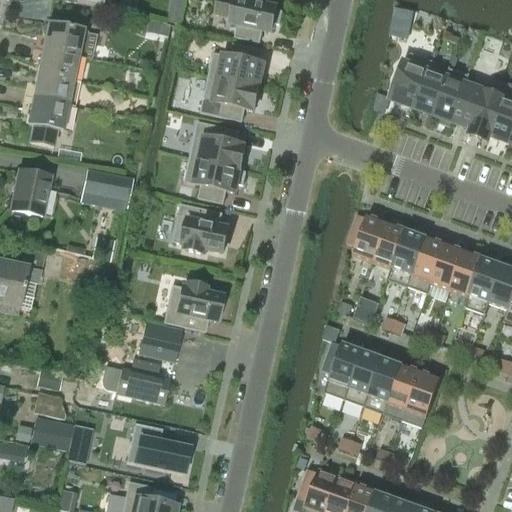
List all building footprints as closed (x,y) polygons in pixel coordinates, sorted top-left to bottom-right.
[(76,0),(75,5),(100,10),(102,0),(103,0),(109,1),(109,0),(76,0)] [(179,22),(184,0),(172,0),(167,19),(179,22)] [(278,26),(281,14),(275,12),(275,10),(230,0),(218,0),(215,15),(231,18),(230,25),(237,27),(234,40),(258,45),(261,32),(270,34),(272,25),(278,26)] [(41,53),(81,61),(86,36),(46,28),(41,53)] [(212,56),(207,79),(258,90),(258,89),(257,89),(262,67),(254,65),(256,52),(232,47),(229,59),(212,56)] [(41,53),(36,78),(76,86),(81,61),(41,53)] [(398,73),(391,93),(395,94),(392,103),(412,110),(429,63),(409,56),(403,74),(398,73)] [(429,63),(412,110),(432,118),(449,71),(429,63)] [(449,71),(432,118),(440,121),(439,125),(449,128),(451,125),(464,87),(465,87),(468,78),(449,71)] [(36,78),(31,102),(71,111),(76,86),(36,78)] [(253,113),(258,90),(207,79),(202,102),(219,106),(216,119),(241,124),(244,111),(253,113)] [(467,130),(464,138),(488,147),(490,139),(489,139),(502,101),(505,91),(489,85),(487,84),(484,94),(470,132),(467,130)] [(464,87),(451,125),(452,125),(467,130),(470,132),(484,94),(465,87),(464,87)] [(502,101),(489,139),(490,139),(492,139),(508,145),(511,135),(511,104),(505,102),(502,101)] [(71,111),(31,102),(26,128),(32,129),(28,146),(51,150),(55,133),(66,136),(71,111)] [(197,125),(189,161),(239,172),(244,149),(235,147),(238,134),(197,125)] [(56,151),(55,159),(79,164),(80,155),(56,151)] [(189,161),(184,184),(200,188),(197,200),(222,206),(225,193),(234,195),(236,186),(242,187),(245,175),(238,173),(239,172),(189,161)] [(78,206),(124,215),(131,181),(84,172),(78,206)] [(39,221),(45,194),(48,182),(16,175),(8,214),(39,221)] [(218,229),(221,216),(180,207),(172,244),(185,247),(184,252),(203,256),(204,251),(222,255),(227,231),(218,229)] [(372,264),(386,227),(366,219),(365,221),(356,218),(345,246),(355,250),(352,257),(372,264)] [(388,283),(405,233),(386,227),(372,264),(391,271),(387,282),(388,283)] [(407,289),(424,240),(405,233),(388,283),(407,289)] [(116,244),(94,240),(90,260),(112,265),(116,244)] [(426,296),(444,247),(424,240),(407,289),(426,296)] [(444,247),(426,296),(427,297),(431,285),(449,292),(463,254),(444,247)] [(0,315),(14,319),(16,312),(26,314),(32,287),(34,287),(40,257),(16,252),(12,270),(0,267),(0,315)] [(464,310),(482,261),(463,254),(449,292),(468,299),(463,310),(464,310)] [(483,317),(501,268),(482,261),(464,310),(483,317)] [(503,324),(511,297),(511,271),(501,268),(483,317),(484,317),(488,306),(506,312),(502,324),(503,324)] [(202,296),(205,285),(186,281),(184,292),(170,289),(162,326),(203,335),(206,322),(215,324),(220,300),(202,296)] [(511,327),(511,297),(503,324),(511,327)] [(352,321),(361,324),(366,313),(356,309),(352,321)] [(391,334),(395,323),(385,320),(381,331),(391,334)] [(395,323),(391,334),(400,338),(404,326),(395,323)] [(136,358),(172,366),(180,332),(144,324),(136,358)] [(430,345),(434,335),(422,331),(419,340),(430,345)] [(434,335),(430,345),(441,349),(445,339),(434,335)] [(344,403),(361,354),(341,347),(340,349),(331,345),(321,374),(330,377),(324,396),(344,403)] [(469,358),(472,349),(461,345),(457,354),(469,358)] [(472,349),(469,358),(479,363),(483,353),(472,349)] [(361,354),(344,403),(363,410),(381,361),(361,354)] [(119,372),(119,373),(103,370),(100,383),(100,388),(102,391),(107,394),(114,395),(113,399),(161,410),(167,383),(155,381),(158,367),(131,361),(128,374),(119,372)] [(382,417),(400,368),(381,361),(363,410),(382,417)] [(505,376),(510,365),(500,361),(496,373),(505,376)] [(400,368),(382,417),(383,417),(387,406),(405,412),(419,375),(400,368)] [(58,384),(59,378),(39,374),(38,379),(36,389),(56,393),(58,384)] [(419,375),(405,412),(426,420),(439,382),(419,375)] [(64,418),(57,401),(48,400),(44,417),(63,422),(64,418)] [(65,453),(70,430),(35,422),(30,445),(65,453)] [(133,427),(125,466),(181,478),(187,450),(158,444),(160,432),(133,427)] [(27,445),(30,431),(16,428),(13,442),(27,445)] [(320,433),(311,429),(306,440),(315,444),(320,433)] [(76,430),(70,453),(86,456),(91,433),(76,430)] [(347,455),(351,443),(341,440),(337,451),(347,455)] [(390,456),(386,465),(398,469),(406,473),(414,452),(405,449),(407,445),(394,442),(390,456)] [(351,443),(347,455),(356,458),(360,447),(351,443)] [(0,460),(0,461),(17,464),(19,451),(2,448),(0,460)] [(386,465),(390,456),(378,451),(375,461),(386,465)] [(325,511),(337,481),(317,474),(316,476),(307,472),(297,501),(292,511),(325,511)] [(347,511),(356,488),(337,481),(325,511),(347,511)] [(127,486),(121,511),(173,511),(174,509),(149,504),(151,491),(127,486)] [(356,488),(347,511),(369,511),(375,495),(356,488)] [(72,495),(60,492),(57,508),(68,510),(72,495)] [(390,511),(395,502),(375,495),(369,511),(390,511)] [(0,511),(8,511),(10,505),(0,502),(0,511)] [(412,511),(414,509),(395,502),(390,511),(412,511)]
